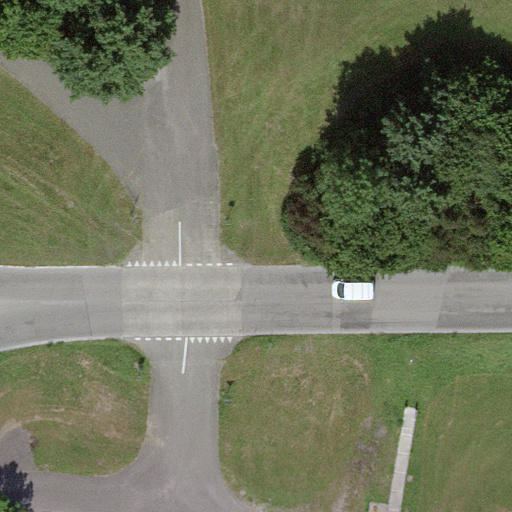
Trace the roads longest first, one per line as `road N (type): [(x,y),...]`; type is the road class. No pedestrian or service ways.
road 1 (unclassified): [(48,304),(511,297)]
road 2 (track): [(187,300),(177,511),(61,501),(0,507)]
road 3 (track): [(187,300),(108,115),(0,29)]
road 4 (track): [(180,0),(187,300)]
